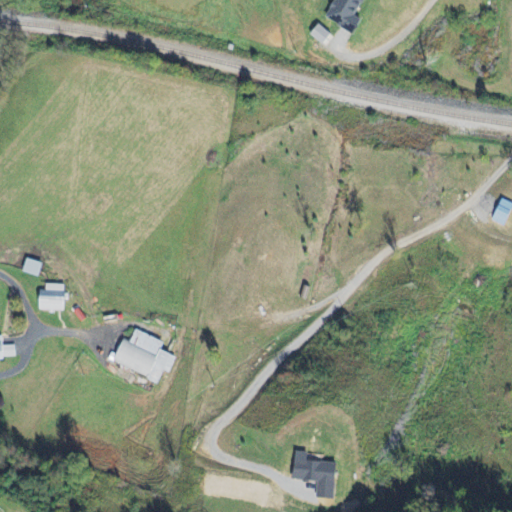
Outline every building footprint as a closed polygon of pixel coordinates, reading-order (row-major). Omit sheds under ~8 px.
[(359,36),(367,21),(361,18),(370,0),(341,0),(330,20),(359,36)] [(312,36),(327,47),(335,35),(320,24),(312,36)] [(25,273),(42,278),(46,264),(30,259),(25,273)] [(44,311),(68,312),(69,285),(44,285),(44,311)] [(167,343),(138,330),(132,342),(127,340),(117,364),(161,384),(166,372),(171,374),(179,357),(164,350),(167,343)]
